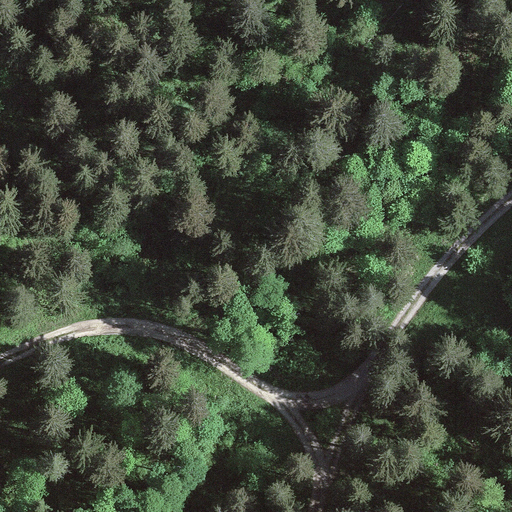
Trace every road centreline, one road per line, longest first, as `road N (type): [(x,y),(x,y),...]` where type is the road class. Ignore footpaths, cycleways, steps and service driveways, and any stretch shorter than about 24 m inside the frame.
road 1 (track): [(0,364),(114,325),(153,330),(208,353),(267,391),(324,400),(358,388),(431,278),(511,197)]
road 2 (track): [(358,388),(318,511)]
